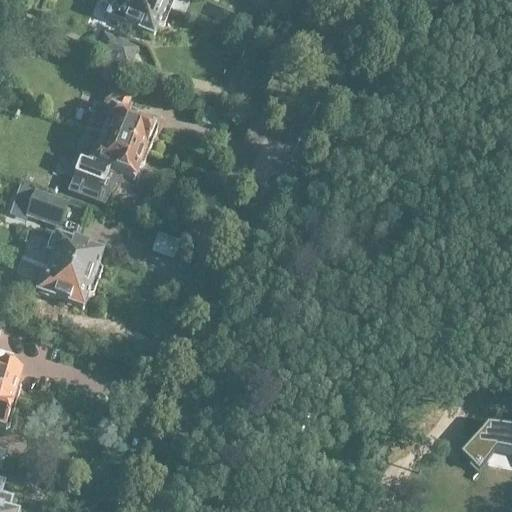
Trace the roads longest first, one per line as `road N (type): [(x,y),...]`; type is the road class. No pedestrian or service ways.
road 1 (secondary): [(249,254),(291,156),(383,0)]
road 2 (residential): [(126,511),(176,365),(228,248)]
road 3 (residential): [(228,248),(260,151),(346,0)]
road 4 (secondary): [(163,511),(249,254)]
